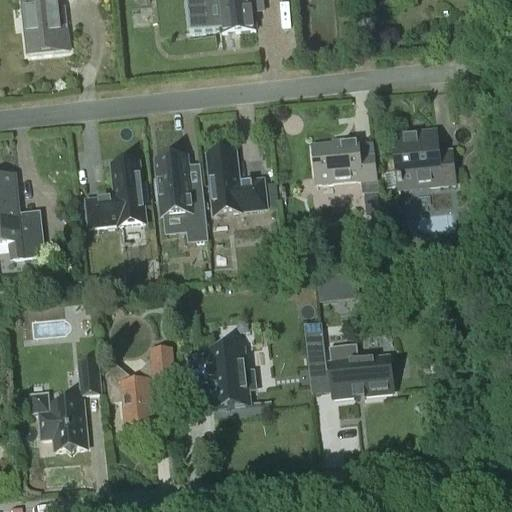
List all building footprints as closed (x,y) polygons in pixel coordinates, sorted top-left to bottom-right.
[(21,0),(27,59),(69,54),(67,34),(63,34),(59,0),(21,0)] [(185,0),(185,3),(189,36),(221,33),(221,37),(255,34),(253,14),(263,13),(262,0),(259,0),(257,0),(256,0),(185,0)] [(395,157),(391,161),(394,185),(419,182),(426,187),(450,184),(446,151),(433,152),(431,131),(392,136),(395,157)] [(338,145),(310,149),(315,186),(358,181),(360,194),(361,193),(375,192),(371,160),(357,162),(355,141),(338,143),(338,145)] [(236,188),(233,157),(209,159),(211,173),(207,174),(212,216),(215,216),(216,219),(240,216),(239,214),(264,211),(261,186),(236,188)] [(185,162),(174,163),(157,165),(159,184),(155,185),(157,205),(161,205),(163,220),(184,218),(187,247),(208,245),(202,189),(188,191),(185,162)] [(147,205),(145,187),(139,188),(137,168),(138,168),(138,167),(112,170),(112,171),(113,171),(115,194),(115,195),(116,195),(116,201),(85,204),(88,232),(119,229),(119,230),(144,227),(144,226),(143,226),(141,206),(147,205)] [(15,181),(0,182),(0,248),(9,247),(11,264),(24,263),(45,260),(41,225),(40,225),(21,227),(20,219),(15,181)] [(362,205),(376,204),(375,192),(361,193),(362,205)] [(462,259),(461,247),(449,248),(450,260),(462,259)] [(324,354),(321,329),(304,331),(307,356),(324,354)] [(108,380),(107,380),(110,407),(122,406),(125,430),(153,428),(150,403),(155,397),(174,395),(170,351),(167,351),(163,348),(133,387),(109,389),(108,380)] [(358,366),(356,351),(329,354),(335,404),(390,398),(387,363),(358,366)] [(246,378),(244,354),(193,359),(196,390),(209,389),(211,414),(250,410),(248,395),(254,395),(252,378),(246,378)] [(98,366),(76,368),(79,400),(101,398),(98,366)] [(46,400),(31,401),(31,410),(39,416),(41,443),(53,442),(54,456),(86,453),(82,405),(46,409),(46,400)]
